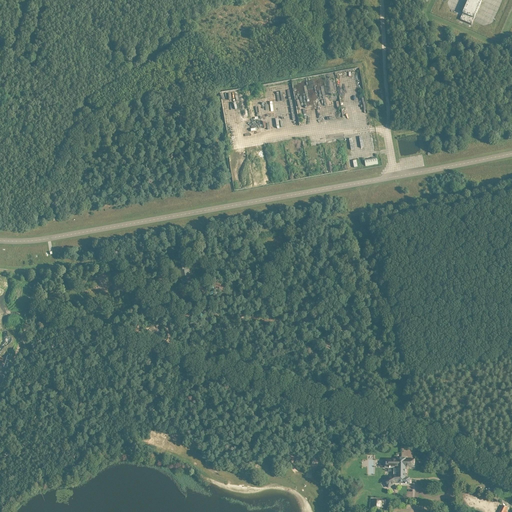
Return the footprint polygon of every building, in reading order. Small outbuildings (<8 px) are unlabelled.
[(472,25),(482,0),(468,0),(460,20),(463,21),(472,25)] [(378,164),(377,160),(377,157),(364,159),(366,167),(378,164)] [(186,271),(185,268),(185,265),(179,266),(182,284),(188,283),(187,279),(190,279),(188,271),(186,271)] [(384,481),(386,483),(388,487),(395,483),(396,483),(396,484),(405,484),(407,484),(409,484),(409,480),(405,480),(405,473),(407,473),(407,470),(406,470),(406,467),(414,467),(414,460),(406,460),(406,458),(397,458),(397,460),(385,460),(385,462),(383,462),(383,465),(385,465),(385,468),(394,468),(393,476),(384,481)] [(376,500),(375,510),(385,511),(386,501),(376,500)]
